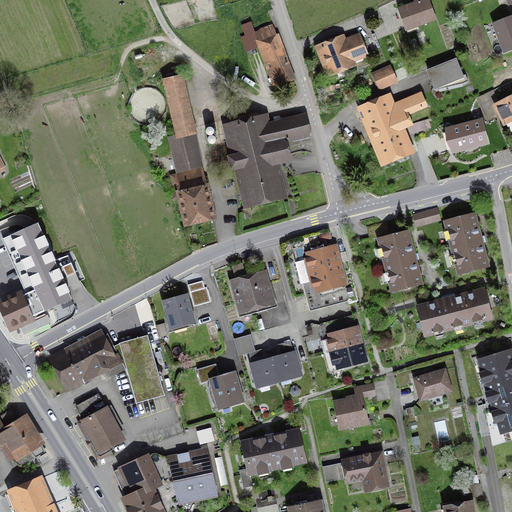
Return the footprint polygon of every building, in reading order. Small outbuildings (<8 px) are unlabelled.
[(438,25),(430,0),(421,0),(396,8),(404,35),(438,25)] [(511,11),(494,19),(508,54),(511,52),(511,11)] [(317,48),(330,84),(375,68),(361,32),(317,48)] [(256,41),(271,86),(293,79),(277,33),(256,41)] [(459,60),(431,70),(438,87),(465,77),(459,60)] [(391,66),(374,74),(382,91),(399,83),(391,66)] [(185,75),(165,80),(179,136),(196,132),(199,131),(185,75)] [(358,109),(384,167),(416,153),(406,130),(416,126),(412,116),(429,108),(422,92),(397,103),(393,94),(358,109)] [(494,92),(477,100),(489,124),(502,117),(496,106),(500,103),(494,92)] [(502,117),(507,127),(511,124),(511,97),(500,103),(496,106),(502,117)] [(245,209),(289,199),(281,165),(294,162),(290,143),(312,138),(307,114),(271,123),(269,114),(225,125),(245,209)] [(451,152),(491,142),(484,116),(444,125),(451,152)] [(179,136),(170,138),(179,173),(205,167),(196,132),(179,136)] [(363,138),(355,142),(358,148),(366,145),(363,138)] [(187,227),(215,221),(207,186),(179,193),(187,227)] [(438,209),(414,216),(418,228),(442,221),(438,209)] [(460,276),(491,267),(477,212),(445,220),(460,276)] [(0,300),(0,304),(12,332),(21,328),(24,334),(51,322),(48,316),(75,304),(71,292),(78,289),(82,288),(68,255),(57,259),(40,221),(3,239),(25,290),(0,300)] [(393,293),(425,284),(410,230),(378,239),(393,293)] [(312,274),(343,266),(338,244),(307,252),(312,274)] [(348,288),(343,266),(312,274),(317,295),(348,288)] [(238,327),(279,318),(269,275),(228,283),(238,327)] [(202,281),(191,285),(196,297),(206,293),(202,281)] [(495,320),(487,289),(419,307),(427,338),(495,320)] [(169,348),(200,336),(185,297),(154,309),(169,348)] [(151,311),(146,300),(131,306),(136,318),(151,311)] [(332,353),(361,346),(356,326),(328,333),(332,353)] [(123,365),(105,329),(50,358),(68,394),(123,365)] [(235,336),(238,353),(256,350),(252,333),(235,336)] [(166,397),(149,337),(121,345),(138,405),(166,397)] [(366,367),(361,346),(332,353),(337,374),(366,367)] [(511,351),(481,361),(503,436),(511,433),(511,351)] [(296,354),(272,361),(281,386),(304,379),(296,354)] [(258,393),(281,386),(272,361),(250,368),(258,393)] [(216,366),(199,371),(203,382),(211,380),(220,377),(216,366)] [(454,395),(447,370),(417,378),(423,403),(454,395)] [(246,403),(237,372),(220,377),(211,380),(220,411),(246,403)] [(374,385),(355,389),(357,397),(364,395),(365,399),(377,397),(374,385)] [(100,456),(126,442),(101,395),(75,409),(100,456)] [(357,397),(333,402),(340,432),(371,424),(365,399),(364,395),(357,397)] [(17,461),(47,444),(22,402),(0,414),(0,449),(8,445),(17,461)] [(414,409),(407,411),(409,424),(417,422),(414,409)] [(213,426),(198,429),(200,442),(215,440),(213,426)] [(302,474),(298,439),(245,445),(251,480),(302,474)] [(219,498),(208,450),(170,458),(181,506),(219,498)] [(150,455),(120,469),(132,495),(122,499),(127,511),(167,511),(157,490),(165,487),(150,455)] [(388,491),(382,455),(344,461),(348,487),(370,484),(372,494),(388,491)] [(58,511),(44,477),(6,491),(15,511),(58,511)] [(325,511),(323,501),(289,509),(290,511),(325,511)] [(476,511),(475,502),(446,507),(446,511),(476,511)]
